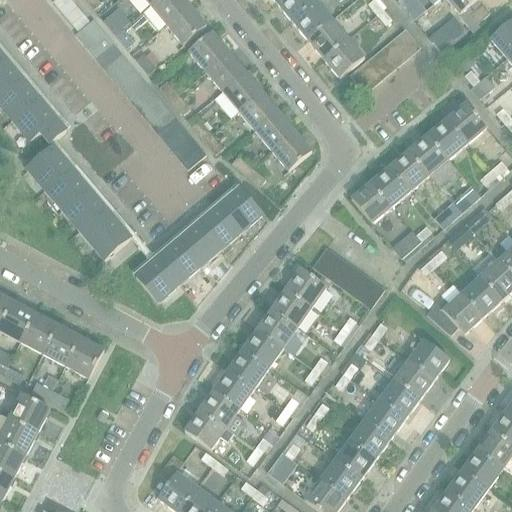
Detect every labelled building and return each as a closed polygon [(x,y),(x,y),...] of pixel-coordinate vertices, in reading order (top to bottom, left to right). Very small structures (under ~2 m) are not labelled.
[(56,0),(52,3),(78,35),(90,25),(69,0),(56,0)] [(96,0),(83,0),(93,12),(101,5),(96,0)] [(182,0),(158,0),(149,8),(166,28),(189,8),(182,0)] [(281,0),(275,5),(291,24),(315,4),(312,0),(281,0)] [(444,0),(460,18),(480,0),(444,0)] [(368,7),(376,18),(383,12),(374,2),(368,7)] [(315,4),(291,24),(307,43),(331,23),(315,4)] [(407,11),(416,22),(422,16),(413,6),(407,11)] [(478,27),(490,16),(483,7),(471,18),(478,27)] [(189,8),(166,28),(183,48),(206,28),(189,8)] [(383,12),(376,18),(386,29),(392,24),(383,12)] [(122,31),(110,16),(102,22),(115,37),(122,31)] [(422,16),(416,22),(425,32),(431,27),(422,16)] [(441,55),(466,35),(453,19),(429,40),(441,55)] [(511,22),(489,41),(506,61),(511,55),(511,22)] [(93,23),(90,25),(78,35),(75,38),(87,53),(106,38),(93,23)] [(331,23),(307,43),(323,62),(347,41),(331,23)] [(122,31),(115,37),(126,51),(134,45),(122,31)] [(420,51),(404,33),(395,40),(410,59),(420,51)] [(188,55),(205,75),(228,55),(212,35),(188,55)] [(106,38),(87,53),(95,62),(113,47),(106,38)] [(410,59),(395,40),(386,48),(401,66),(410,59)] [(347,41),(323,62),(339,82),(364,61),(347,41)] [(113,47),(95,62),(102,71),(121,56),(113,47)] [(401,66),(386,48),(377,55),(392,74),(401,66)] [(58,122),(0,53),(0,107),(31,144),(42,135),(46,141),(50,146),(66,133),(58,122)] [(228,55),(205,75),(221,94),(245,75),(228,55)] [(392,74),(377,55),(368,63),(383,82),(392,74)] [(121,56),(102,71),(110,80),(129,65),(121,56)] [(148,77),(155,71),(143,57),(136,63),(148,77)] [(383,82),(368,63),(359,71),(374,89),(383,82)] [(129,65),(110,80),(118,90),(136,74),(129,65)] [(374,89),(359,71),(349,78),(365,97),(374,89)] [(479,84),(470,73),(464,78),(472,89),(469,92),(479,84)] [(136,74),(118,90),(125,99),(144,84),(136,74)] [(245,75),(221,94),(238,114),(261,95),(245,75)] [(479,84),(469,92),(478,102),(493,90),(485,79),(479,84)] [(144,84),(125,99),(133,108),(152,93),(144,84)] [(159,90),(170,104),(178,98),(166,84),(159,90)] [(152,93),(133,108),(141,117),(159,102),(152,93)] [(261,95),(238,114),(254,134),(278,114),(261,95)] [(178,98),(170,104),(182,118),(189,112),(178,98)] [(159,102),(141,117),(148,127),(167,111),(159,102)] [(465,106),(446,122),(467,147),(486,131),(465,106)] [(167,111),(148,127),(156,136),(175,120),(167,111)] [(496,116),(505,127),(511,122),(502,111),(496,116)] [(278,114),(254,134),(271,154),(294,134),(278,114)] [(175,120),(156,136),(164,145),(182,130),(175,120)] [(446,122),(427,138),(448,163),(467,147),(446,122)] [(191,130),(203,143),(211,137),(199,123),(191,130)] [(182,130),(164,145),(171,154),(190,139),(182,130)] [(294,134),(271,154),(288,174),(311,154),(294,134)] [(211,137),(203,143),(215,157),(222,151),(211,137)] [(427,138),(408,154),(429,178),(448,163),(427,138)] [(190,139),(171,154),(187,173),(205,157),(190,139)] [(131,240),(54,149),(27,171),(104,262),(105,263),(131,240)] [(408,154),(389,169),(409,194),(429,178),(408,154)] [(231,166),(244,178),(251,170),(237,159),(231,166)] [(500,165),(490,174),(495,180),(506,171),(500,165)] [(389,169),(370,185),(390,210),(409,194),(389,169)] [(251,170),(244,178),(258,189),(265,182),(251,170)] [(495,180),(490,174),(479,183),(485,189),(495,180)] [(390,210),(370,185),(350,202),(371,227),(390,210)] [(158,305),(261,218),(239,191),(135,279),(158,305)] [(463,197),(452,207),(458,213),(468,203),(463,197)] [(511,204),(506,198),(496,206),(501,213),(511,204)] [(458,213),(452,207),(442,216),(447,222),(458,213)] [(474,237),(492,220),(483,210),(465,227),(468,230),(474,237)] [(420,245),(431,236),(425,230),(414,239),(420,245)] [(462,247),(474,237),(468,230),(456,240),(462,247)] [(422,248),(420,245),(414,239),(410,234),(391,251),(400,262),(401,261),(404,264),(422,248)] [(311,270),(321,277),(335,257),(325,250),(314,266),(311,270)] [(511,250),(498,263),(511,279),(511,250)] [(441,252),(430,261),(435,267),(446,258),(441,252)] [(335,257),(321,277),(331,284),(345,264),(335,257)] [(435,267),(430,261),(419,270),(425,276),(435,267)] [(511,279),(498,263),(479,280),(501,303),(511,293),(511,279)] [(345,264),(331,284),(341,291),(355,271),(345,264)] [(300,271),(285,292),(311,311),(326,290),(300,271)] [(355,271),(341,291),(350,298),(364,278),(355,271)] [(364,278),(350,298),(360,305),(374,285),(364,278)] [(479,280),(461,296),(482,320),(501,303),(479,280)] [(374,285),(360,305),(370,311),(384,292),(374,285)] [(285,292),(270,312),(297,331),(311,311),(285,292)] [(0,296),(0,327),(13,304),(0,296)] [(461,296),(450,306),(444,299),(424,316),(447,337),(456,329),(463,337),(482,320),(461,296)] [(13,304),(0,327),(0,333),(20,345),(35,316),(13,304)] [(270,312),(256,332),(282,351),(297,331),(270,312)] [(35,316),(20,345),(43,357),(58,328),(35,316)] [(349,319),(341,331),(347,335),(355,324),(349,319)] [(379,326),(371,337),(378,341),(386,330),(379,326)] [(58,328),(43,357),(65,368),(81,340),(58,328)] [(347,335),(341,331),(333,342),(339,346),(347,335)] [(256,332),(242,353),(268,371),(282,351),(256,332)] [(378,341),(371,337),(363,348),(370,353),(378,341)] [(81,340),(65,368),(88,381),(104,352),(81,340)] [(423,342),(408,363),(433,382),(449,361),(423,342)] [(242,353),(227,373),(253,391),(268,371),(242,353)] [(320,361),(313,372),(319,377),(327,366),(320,361)] [(408,363),(393,383),(419,402),(433,382),(408,363)] [(351,367),(343,378),(350,382),(357,371),(351,367)] [(7,369),(2,378),(18,386),(23,377),(7,369)] [(319,377),(313,372),(305,383),(312,388),(319,377)] [(227,373),(213,393),(239,412),(253,391),(227,373)] [(350,382),(343,378),(335,389),(342,393),(350,382)] [(393,383),(378,403),(404,422),(419,402),(393,383)] [(31,393),(47,402),(52,393),(36,384),(31,393)] [(52,393),(47,402),(63,410),(68,401),(52,393)] [(213,393),(198,413),(224,432),(239,412),(213,393)] [(21,396),(9,420),(38,435),(50,412),(21,396)] [(289,417),(297,405),(292,401),(283,413),(289,417)] [(378,403),(363,423),(389,442),(404,422),(378,403)] [(322,407),(314,418),(321,423),(329,412),(322,407)] [(511,416),(506,412),(491,432),(511,447),(511,416)] [(224,432),(198,413),(184,434),(210,453),(224,432)] [(280,429),(289,417),(283,413),(275,424),(280,429)] [(321,423),(314,418),(306,429),(313,434),(321,423)] [(9,420),(0,436),(0,443),(26,458),(38,435),(9,420)] [(363,423),(349,443),(374,462),(389,442),(363,423)] [(511,447),(491,432),(477,452),(502,471),(511,457),(511,447)] [(261,441),(253,452),(260,457),(268,446),(261,441)] [(0,443),(0,472),(14,480),(26,458),(0,443)] [(349,443),(334,463),(360,482),(374,462),(349,443)] [(292,447),(285,458),(291,463),(299,452),(292,447)] [(252,468),(260,457),(253,452),(245,463),(252,468)] [(477,452),(462,472),(488,491),(502,471),(477,452)] [(200,462),(211,469),(216,463),(205,455),(200,462)] [(177,475),(184,465),(183,465),(173,457),(159,476),(170,484),(177,475)] [(291,463),(285,458),(276,470),(283,474),(291,463)] [(216,463),(211,469),(223,478),(228,471),(216,463)] [(334,463),(319,483),(345,502),(360,482),(334,463)] [(0,472),(0,501),(2,503),(14,480),(0,472)] [(462,472),(447,492),(473,511),(488,491),(462,472)] [(172,511),(176,511),(194,488),(177,475),(170,484),(157,501),(172,511)] [(337,511),(345,502),(319,483),(304,503),(315,511),(337,511)] [(240,491),(252,499),(256,492),(245,484),(240,491)] [(208,511),(215,503),(194,488),(176,511),(208,511)] [(256,492),(252,499),(263,507),(268,500),(256,492)] [(447,492),(433,511),(472,511),(473,511),(447,492)] [(227,511),(215,503),(208,511),(227,511)]
